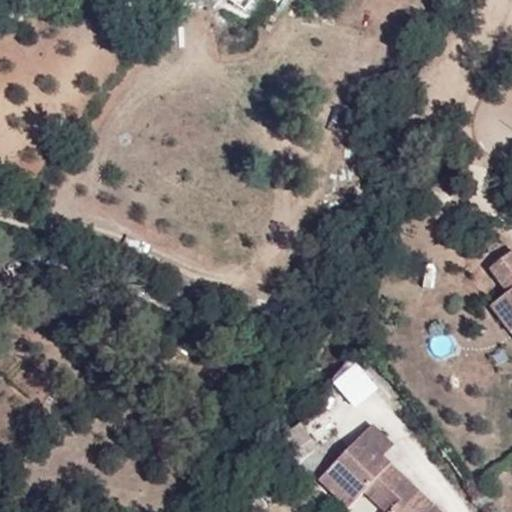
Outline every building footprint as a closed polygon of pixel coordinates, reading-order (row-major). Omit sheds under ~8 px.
[(230,0),(245,12),(253,0),(230,0)] [(278,20),(271,13),(262,24),(269,31),(278,20)] [(511,291),(491,308),(511,335),(511,334),(511,291)] [(359,361),(336,380),(357,406),(380,387),(359,361)] [(393,443),(372,422),(329,467),(359,495),(364,490),(387,511),(442,511),(426,497),(422,501),(410,489),(414,485),(382,455),(393,443)] [(359,495),(329,467),(319,478),(348,506),(359,495)] [(426,497),(414,485),(410,489),(422,501),(426,497)]
